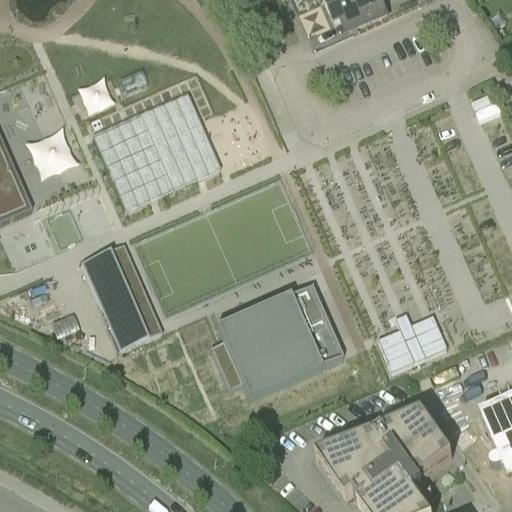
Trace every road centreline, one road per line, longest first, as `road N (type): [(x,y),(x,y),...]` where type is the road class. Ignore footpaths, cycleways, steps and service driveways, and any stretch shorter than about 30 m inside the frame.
road 1 (residential): [(282,81),(450,8),(479,62),(333,126),(301,120)]
road 2 (primary): [(227,511),(104,415),(0,358)]
road 3 (primary): [(0,403),(81,448),(165,511)]
